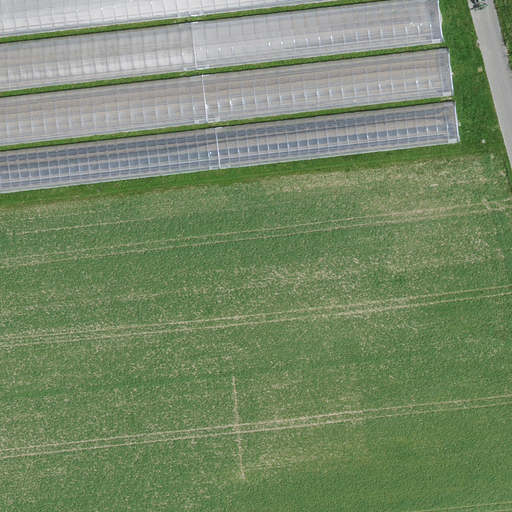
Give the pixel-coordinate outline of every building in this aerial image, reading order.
[(0,0),(0,26),(46,27),(46,0),(0,0)] [(392,0),(389,1),(395,41),(448,32),(441,0),(392,0)] [(0,77),(65,72),(62,38),(0,43),(0,77)] [(431,75),(454,74),(451,48),(413,52),(415,75),(431,73),(431,75)] [(0,136),(17,136),(16,122),(31,122),(30,102),(21,102),(21,97),(0,97),(0,136)] [(427,104),(428,137),(458,136),(457,102),(427,104)] [(0,184),(33,183),(32,172),(49,172),(48,150),(0,150),(0,184)]
